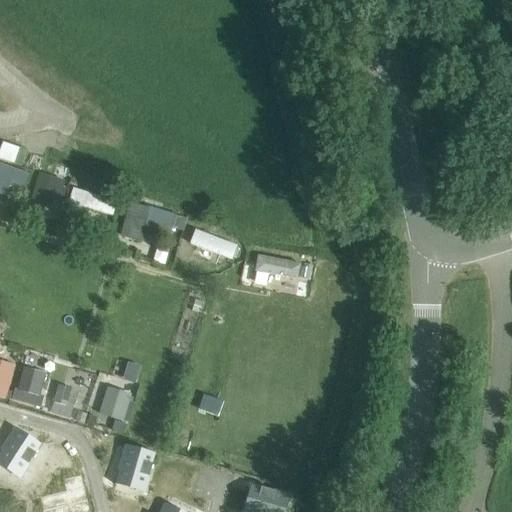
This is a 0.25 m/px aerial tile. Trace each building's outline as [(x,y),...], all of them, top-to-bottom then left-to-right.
[(17,135),(15,144),(35,148),(36,140),(17,135)] [(2,141),(0,148),(0,158),(21,165),(27,149),(2,141)] [(0,162),(0,194),(14,199),(23,170),(0,162)] [(32,202),(52,208),(58,188),(38,182),(32,202)] [(70,211),(116,214),(117,194),(71,192),(70,211)] [(133,206),(124,237),(142,242),(146,228),(161,231),(157,245),(168,248),(176,217),(133,206)] [(195,302),(192,313),(200,315),(203,304),(195,302)] [(124,378),(138,382),(142,365),(129,362),(124,378)] [(0,365),(0,395),(7,397),(14,369),(0,365)] [(14,392),(12,400),(37,408),(38,407),(42,408),(45,398),(39,397),(46,376),(25,370),(19,393),(14,392)] [(60,388),(53,415),(71,421),(79,394),(60,388)] [(109,390),(101,415),(124,423),(132,397),(109,390)] [(153,480),(161,446),(130,438),(122,473),(153,480)] [(14,511),(37,511),(41,497),(18,492),(14,511)]
